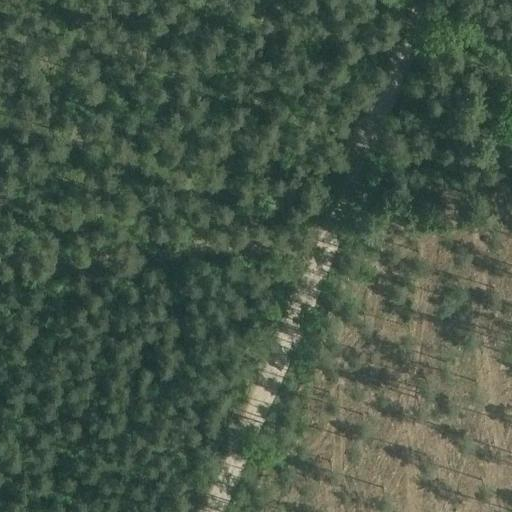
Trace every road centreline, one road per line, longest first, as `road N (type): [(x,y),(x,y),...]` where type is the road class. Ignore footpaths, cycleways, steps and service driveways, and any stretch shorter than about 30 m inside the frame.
road 1 (track): [(207,511),(421,0)]
road 2 (track): [(320,246),(280,240),(0,276)]
